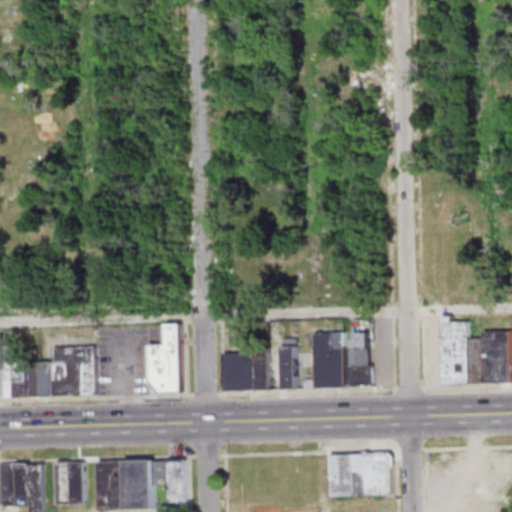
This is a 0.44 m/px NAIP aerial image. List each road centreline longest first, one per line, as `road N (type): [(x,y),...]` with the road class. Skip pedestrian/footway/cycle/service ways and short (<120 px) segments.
road 1 (residential): [(214,511),(194,0)]
road 2 (residential): [(415,511),(396,0)]
road 3 (secondary): [(511,413),(0,429)]
